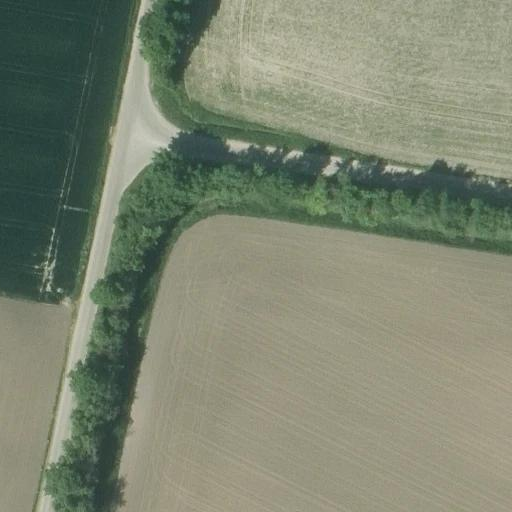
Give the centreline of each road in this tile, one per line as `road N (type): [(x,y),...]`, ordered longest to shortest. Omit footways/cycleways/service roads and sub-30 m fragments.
road 1 (unclassified): [(127,124),(53,511)]
road 2 (unclassified): [(127,124),(511,194)]
road 3 (unclassified): [(150,0),(127,124)]
